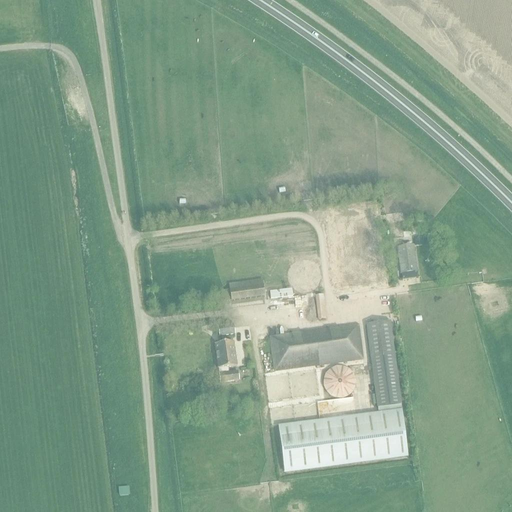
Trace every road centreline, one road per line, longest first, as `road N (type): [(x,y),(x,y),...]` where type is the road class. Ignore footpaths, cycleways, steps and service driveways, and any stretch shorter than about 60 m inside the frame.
road 1 (unclassified): [(153,511),(129,233),(96,0)]
road 2 (trunk): [(258,0),(403,104),(511,204)]
road 3 (track): [(130,244),(115,221),(72,60),(50,45),(0,47)]
